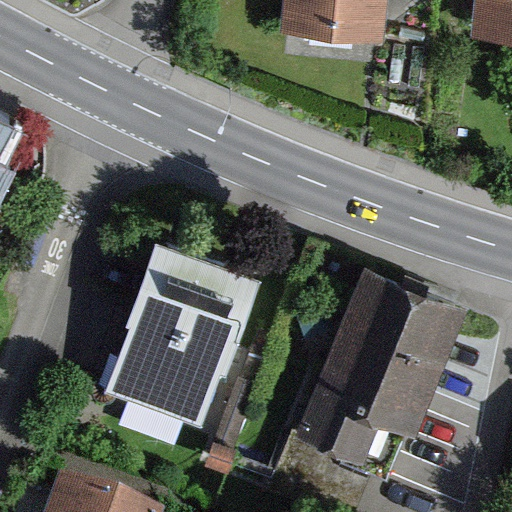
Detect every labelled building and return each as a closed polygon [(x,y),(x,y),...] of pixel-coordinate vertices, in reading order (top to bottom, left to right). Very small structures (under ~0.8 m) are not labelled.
[(287,0),(284,30),(380,40),(384,0),(287,0)] [(511,0),(473,0),(470,33),(511,37),(511,0)] [(0,171),(22,128),(0,117),(0,171)] [(256,281),(155,247),(110,383),(211,416),(256,281)] [(461,311),(368,276),(305,443),(362,464),(379,418),(415,432),(461,311)] [(125,511),(69,492),(61,511),(125,511)]
